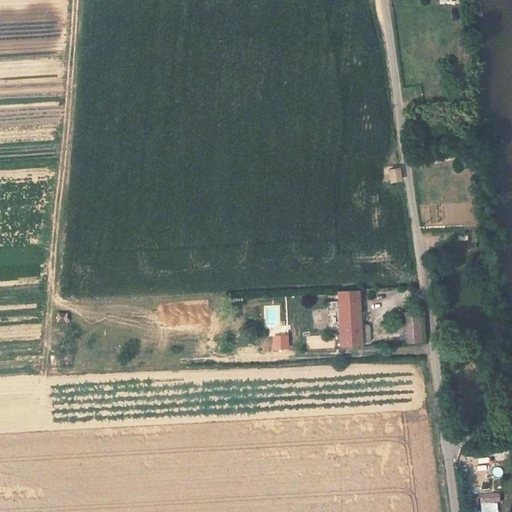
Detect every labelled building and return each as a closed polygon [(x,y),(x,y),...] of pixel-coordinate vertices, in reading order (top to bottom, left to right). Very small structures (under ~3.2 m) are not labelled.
[(399,180),(398,168),(387,170),(388,181),(399,180)] [(454,228),(437,229),(438,242),(447,242),(447,234),(454,234),(454,228)] [(358,304),(358,295),(358,291),(327,292),(327,295),(327,304),(328,336),(339,335),(340,347),(360,346),(360,344),(367,344),(369,342),(368,326),(359,326),(358,304)] [(401,314),(403,333),(404,342),(404,343),(420,343),(419,314),(401,314)] [(404,342),(403,333),(375,334),(375,343),(404,342)] [(333,347),(333,336),(319,337),(319,347),(333,347)] [(488,368),(472,371),(473,380),(489,378),(488,368)] [(497,495),(474,496),(475,505),(498,503),(497,495)]
